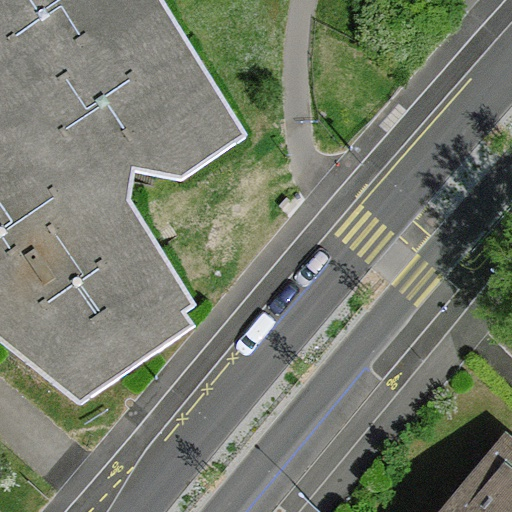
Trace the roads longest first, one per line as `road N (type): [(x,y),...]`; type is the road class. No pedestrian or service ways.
road 1 (secondary): [(511,70),(374,223),(137,511)]
road 2 (secondary): [(236,511),(511,177)]
